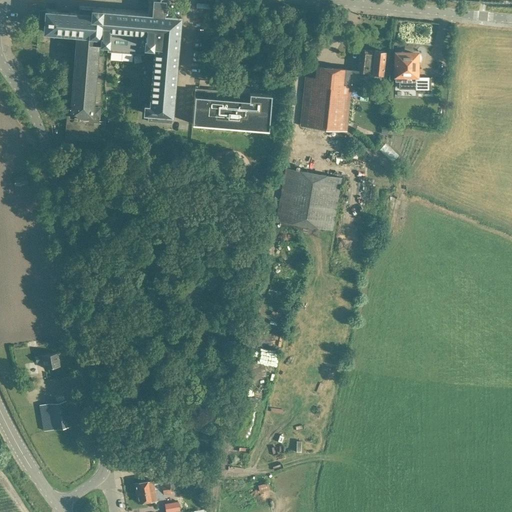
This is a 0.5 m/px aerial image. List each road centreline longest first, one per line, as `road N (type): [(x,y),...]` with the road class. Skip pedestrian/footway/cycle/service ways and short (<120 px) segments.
road 1 (unclassified): [(106,474),(50,158),(30,104),(0,62)]
road 2 (unclassified): [(295,0),(511,19)]
